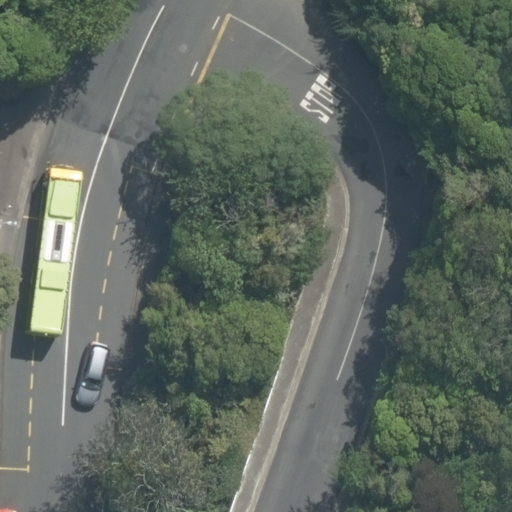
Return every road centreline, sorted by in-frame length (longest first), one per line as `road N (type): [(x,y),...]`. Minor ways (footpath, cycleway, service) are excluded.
road 1 (residential): [(234,0),(366,139),(386,220),(299,511)]
road 2 (tertiary): [(61,511),(64,323),(79,231),(118,103),(188,0)]
